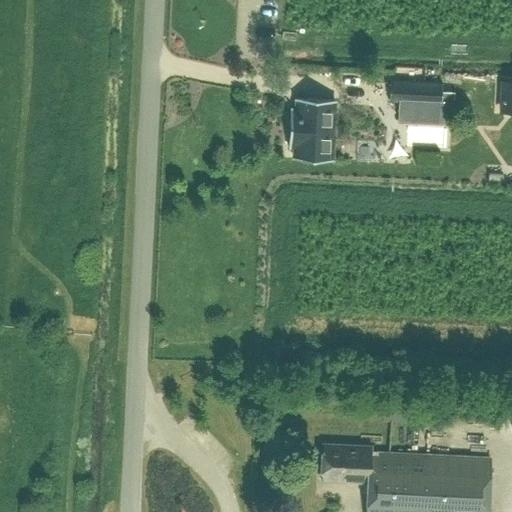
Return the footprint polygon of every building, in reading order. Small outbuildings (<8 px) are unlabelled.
[(441,105),(442,85),(391,82),(390,102),(441,105)] [(511,82),(502,82),(500,110),(511,110),(511,82)] [(331,160),(334,100),(296,98),(296,110),(290,109),(288,146),(294,147),(293,159),(331,160)] [(403,423),(404,403),(383,402),(382,422),(403,423)] [(485,511),(488,460),(366,455),(367,449),(324,447),(322,480),(348,481),(348,484),(369,485),(367,511),(485,511)]
